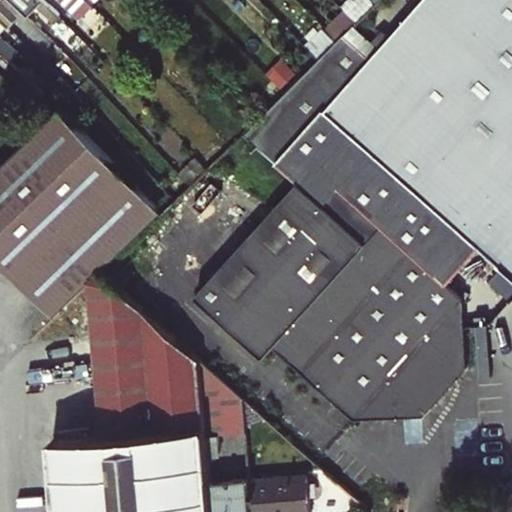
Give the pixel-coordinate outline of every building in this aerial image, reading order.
[(0,0),(0,21),(4,26),(11,20),(41,51),(49,44),(15,8),(6,0),(0,0)] [(47,13),(35,0),(6,0),(15,8),(23,0),(25,0),(52,27),(57,23),(47,13)] [(35,0),(47,13),(60,0),(35,0)] [(511,0),(379,0),(247,130),(302,178),(327,200),(343,184),(446,280),(481,245),(511,271),(511,0)] [(9,54),(0,44),(0,57),(2,60),(9,54)] [(62,110),(0,169),(0,260),(55,317),(92,281),(104,269),(161,212),(62,110)] [(327,200),(302,178),(198,292),(266,353),(276,343),(357,415),(428,411),(468,366),(465,296),(446,280),(343,184),(327,200)] [(212,511),(210,477),(199,356),(104,269),(92,281),(104,438),(52,440),(58,511),(212,511)] [(246,435),(243,395),(225,379),(229,436),(246,435)] [(300,470),(249,474),(252,511),(309,511),(308,480),(300,480),(300,470)] [(252,511),(249,474),(210,477),(212,511),(252,511)]
